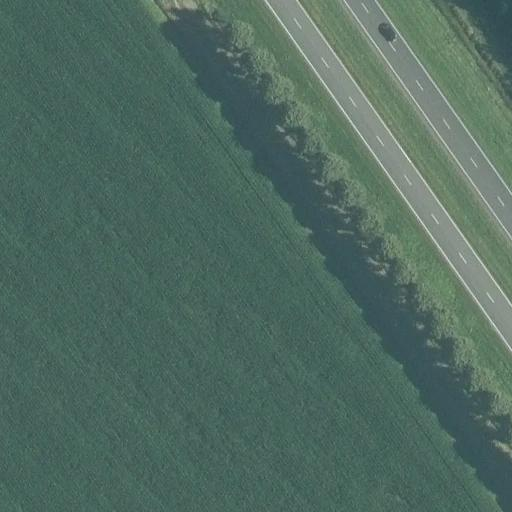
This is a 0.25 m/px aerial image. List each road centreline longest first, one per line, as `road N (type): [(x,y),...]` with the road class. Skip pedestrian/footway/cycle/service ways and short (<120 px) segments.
road 1 (trunk): [(276,0),(511,334)]
road 2 (trunk): [(511,221),(356,0)]
